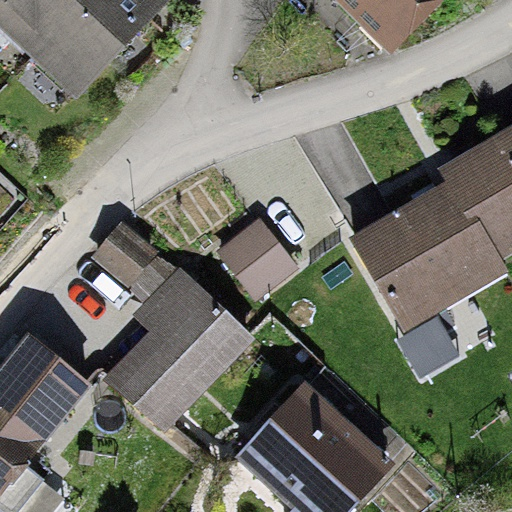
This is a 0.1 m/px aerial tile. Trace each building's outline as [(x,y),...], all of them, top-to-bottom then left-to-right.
[(0,0),(0,11),(10,0),(0,0)] [(10,0),(0,11),(0,17),(37,52),(85,0),(10,0)] [(77,90),(161,1),(159,0),(85,0),(37,52),(77,90)] [(431,0),(359,0),(374,14),(361,28),(382,49),(431,0)] [(511,132),(444,172),(497,263),(498,261),(491,249),(511,236),(511,132)] [(450,186),(354,242),(399,320),(497,263),(444,172),(443,173),(450,186)] [(259,224),(221,253),(255,296),(293,267),(259,224)] [(151,254),(120,229),(98,256),(129,282),(151,254)] [(163,422),(246,335),(182,273),(145,316),(164,333),(114,381),(163,422)] [(29,338),(0,373),(0,511),(17,511),(43,480),(24,464),(88,386),(29,338)] [(302,391),(243,454),(304,511),(347,511),(387,469),(302,391)]
